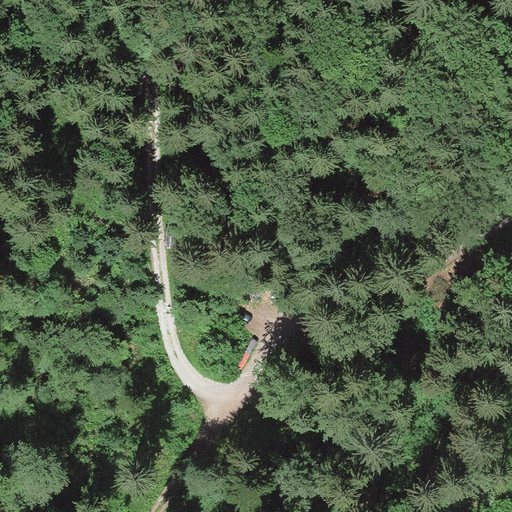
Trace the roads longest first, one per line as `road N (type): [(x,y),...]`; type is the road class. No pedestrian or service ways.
road 1 (track): [(137,0),(153,68),(165,302),(181,357),(226,403)]
road 2 (track): [(226,403),(267,349),(306,316),(393,286),(511,213)]
road 3 (track): [(156,511),(226,403)]
